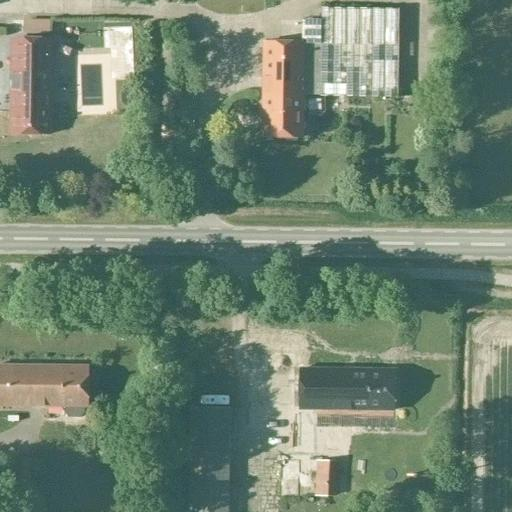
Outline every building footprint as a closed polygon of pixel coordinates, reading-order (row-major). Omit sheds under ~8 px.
[(397,98),(399,10),(321,9),(321,22),(303,22),(302,44),(264,43),(262,138),(302,138),(303,96),(320,96),(320,97),(397,98)] [(51,135),(52,40),(12,40),(11,134),(51,135)] [(84,408),(88,408),(88,368),(0,366),(0,406),(65,408),(65,414),(69,419),(80,419),(84,414),(84,408)] [(299,410),(394,412),(395,372),(300,370),(299,410)] [(226,511),(229,409),(192,409),(189,511),(226,511)] [(33,481),(33,459),(12,458),(11,494),(32,495),(33,481)] [(335,498),(337,463),(316,462),(315,497),(335,498)]
